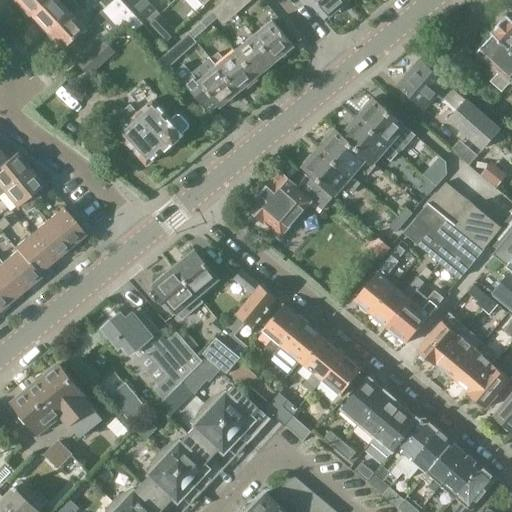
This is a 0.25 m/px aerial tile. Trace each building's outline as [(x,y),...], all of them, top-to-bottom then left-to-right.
[(33,16),(49,0),(18,0),(24,6),(23,9),(30,16),(33,16)] [(49,33),(70,12),(59,0),(49,0),(33,16),(49,33)] [(116,0),(101,14),(108,23),(125,7),(118,0),(116,0)] [(143,0),(141,0),(134,7),(147,20),(155,12),(143,0)] [(233,0),(226,7),(227,8),(234,15),(250,0),(233,0)] [(315,0),(330,18),(348,2),(346,0),(315,0)] [(226,7),(223,3),(212,13),(216,18),(227,8),(226,7)] [(115,30),(124,23),(134,33),(142,26),(125,7),(108,23),(115,30)] [(70,12),(49,33),(65,50),(86,29),(70,12)] [(508,46),(511,49),(511,15),(509,19),(507,17),(492,34),(507,47),(508,46)] [(253,37),(274,63),(294,47),(272,20),(253,37)] [(167,41),(176,32),(166,22),(157,31),(167,41)] [(189,33),(193,39),(205,28),(200,23),(189,33)] [(176,44),(177,45),(181,50),(193,39),(189,33),(176,44)] [(511,49),(508,46),(507,47),(492,34),(491,34),(493,36),(478,53),(492,66),(494,65),(499,69),(498,71),(499,72),(490,81),(501,91),(510,82),(511,84),(511,49)] [(234,52),(256,78),(274,63),(253,37),(234,52)] [(89,76),(116,51),(104,39),(78,63),(89,76)] [(256,78),(234,52),(225,59),(220,53),(211,60),(237,94),(256,78)] [(237,94),(211,60),(193,75),(185,65),(173,75),(181,84),(183,82),(208,113),(218,105),(220,108),(237,94)] [(421,60),(398,86),(424,108),(437,93),(445,100),(446,100),(457,110),(449,119),(484,149),(501,129),(467,98),(465,100),(447,84),(448,83),(421,60)] [(364,110),(357,118),(390,146),(391,145),(397,139),(405,145),(414,135),(374,99),(372,101),(369,99),(362,108),(364,110)] [(129,105),(111,121),(118,130),(116,132),(127,144),(129,142),(134,148),(132,150),(146,165),(163,150),(165,151),(182,136),(180,134),(187,128),(187,125),(177,115),(174,114),(169,119),(153,100),(138,114),(129,105)] [(390,146),(357,118),(351,125),(349,123),(341,131),(344,133),(342,135),(341,136),(374,165),(374,164),(382,155),(390,162),(398,152),(391,145),(390,146)] [(376,165),(374,164),(374,165),(341,136),(342,135),(336,130),(334,132),(331,131),(324,139),(326,141),(319,149),(352,178),(352,177),(360,168),(368,175),(376,165)] [(352,178),(319,149),(313,156),(311,154),(303,163),(305,165),(303,167),(336,196),(345,185),(352,192),(360,183),(352,177),(352,178)] [(6,160),(0,165),(0,191),(1,191),(28,168),(15,153),(6,160)] [(1,191),(14,207),(18,204),(23,211),(39,198),(33,191),(41,185),(28,168),(1,191)] [(437,171),(429,180),(436,186),(444,177),(437,171)] [(265,222),(282,237),(314,200),(323,208),(323,209),(333,199),(303,173),(293,184),(281,173),(249,210),(253,213),(251,215),(258,221),(260,219),(264,223),(265,222)] [(436,186),(429,180),(421,190),(428,196),(436,186)] [(437,211),(454,190),(445,182),(427,203),(437,211)] [(446,218),(464,198),(454,190),(437,211),(446,218)] [(446,218),(455,226),(473,205),(464,198),(446,218)] [(484,249),(455,226),(446,218),(437,211),(427,203),(415,219),(404,233),(460,278),(484,249)] [(455,226),(484,249),(501,228),(473,205),(455,226)] [(406,207),(397,217),(404,224),(413,213),(406,207)] [(45,221),(67,249),(84,235),(62,208),(45,221)] [(404,224),(397,217),(389,227),(396,233),(404,224)] [(0,220),(0,230),(0,231),(8,224),(3,218),(0,220)] [(45,221),(29,235),(52,261),(67,249),(45,221)] [(511,270),(511,230),(492,255),(507,266),(511,269),(511,270)] [(36,274),(37,273),(52,261),(29,235),(14,247),(17,251),(36,274)] [(366,252),(378,262),(390,247),(378,238),(366,252)] [(408,251),(400,245),(391,255),(399,262),(408,251)] [(2,263),(24,290),(40,277),(37,273),(36,274),(17,251),(2,263)] [(177,267),(175,269),(197,296),(198,295),(198,296),(218,280),(195,252),(185,260),(183,258),(176,265),(177,267)] [(370,313),(395,284),(386,277),(399,262),(391,255),(354,300),(360,305),(361,308),(366,312),(369,312),(370,313)] [(2,263),(0,260),(0,294),(8,303),(24,290),(2,263)] [(387,327),(418,290),(433,272),(426,266),(405,292),(395,284),(370,313),(372,315),(373,318),(378,322),(382,323),(387,327)] [(197,296),(175,269),(154,287),(177,314),(198,296),(198,295),(197,296)] [(234,280),(251,294),(260,284),(242,269),(233,280),(234,280)] [(511,270),(511,269),(490,295),(511,312),(511,320),(503,330),(511,337),(511,270)] [(226,325),(218,336),(203,354),(227,374),(230,371),(237,362),(249,348),(233,335),(244,321),(252,328),(277,299),(275,297),(274,294),(269,290),(266,290),(260,284),(251,294),(226,325)] [(418,290),(387,327),(388,328),(389,331),(394,335),(397,336),(406,343),(443,298),(434,290),(428,298),(418,290)] [(485,293),(476,303),(490,315),(498,304),(485,293)] [(281,346),(303,320),(295,313),(294,310),(290,306),(287,306),(284,305),(262,331),(281,346)] [(120,314),(104,328),(115,343),(119,339),(132,355),(144,345),(170,376),(158,386),(157,391),(163,398),(182,383),(203,362),(178,334),(167,343),(140,310),(133,315),(132,314),(125,320),(120,314)] [(436,364),(460,336),(467,328),(450,313),(417,350),(420,353),(418,355),(425,361),(427,359),(435,366),(436,364)] [(209,329),(218,336),(226,325),(218,318),(209,329)] [(300,362),(322,336),(319,334),(319,331),(314,327),(311,327),(303,320),(281,346),(300,362)] [(451,377),(475,349),(460,336),(436,364),(451,377)] [(321,380),(343,354),(335,347),(335,344),(330,340),(327,340),(325,338),(303,365),(313,373),(303,385),(312,392),(321,380)] [(475,349),(451,377),(468,392),(492,364),(475,349)] [(343,354),(321,380),(341,396),(363,369),(360,367),(360,364),(355,360),(352,361),(343,354)] [(256,377),(237,362),(230,371),(248,386),(256,377)] [(492,364),(468,392),(469,393),(468,394),(476,401),(474,403),(481,409),(483,407),(486,409),(510,379),(492,364)] [(37,382),(36,383),(61,415),(80,438),(102,420),(92,408),(93,407),(60,365),(38,382),(37,382)] [(370,375),(342,408),(359,423),(385,392),(378,386),(375,380),(370,375)] [(275,392),(256,377),(248,386),(267,402),(275,392)] [(61,415),(36,383),(30,387),(31,388),(12,402),(38,433),(61,415)] [(213,396),(204,403),(247,444),(259,431),(251,424),(263,411),(235,384),(226,393),(224,391),(213,396)] [(284,425),(292,415),(282,406),(287,400),(279,392),(265,408),(284,425)] [(376,437),(404,403),(399,400),(392,398),(385,392),(359,423),(376,437)] [(511,430),(511,395),(494,416),(511,430)] [(236,456),(247,444),(204,403),(197,413),(193,423),(196,426),(188,434),(216,461),(228,448),(236,456)] [(404,403),(376,437),(371,443),(388,457),(419,421),(411,414),(408,408),(404,403)] [(311,431),(292,415),(284,425),(303,441),(311,431)] [(422,420),(420,422),(398,449),(405,455),(390,472),(398,479),(402,473),(438,430),(426,420),(422,420)] [(438,430),(402,473),(410,479),(420,468),(427,473),(452,442),(438,430)] [(330,431),(323,440),(336,450),(343,442),(330,431)] [(205,473),(216,461),(188,434),(180,442),(178,440),(167,445),(158,452),(201,493),(213,480),(205,473)] [(356,452),(343,442),(336,450),(349,461),(356,452)] [(441,486),(467,454),(452,442),(427,473),(434,480),(428,487),(435,493),(441,486)] [(59,467),(71,454),(59,443),(47,455),(59,467)] [(201,493),(158,452),(151,462),(147,472),(149,475),(142,483),(170,510),(182,497),(190,505),(201,493)] [(467,454),(441,486),(455,498),(481,466),(467,454)] [(362,462),(354,471),(367,482),(374,473),(362,462)] [(481,466),(455,498),(462,504),(455,511),(468,511),(494,482),(494,478),(481,466)] [(287,501),(302,483),(292,475),(277,493),(287,501)] [(383,495),(389,488),(375,476),(369,483),(383,495)] [(167,511),(170,510),(142,483),(134,491),(132,489),(121,494),(112,502),(123,511),(167,511)] [(287,501),(296,509),(311,491),(302,483),(287,501)] [(0,511),(38,511),(17,491),(21,486),(19,484),(14,489),(4,500),(0,495),(0,511)] [(389,488),(383,495),(398,508),(404,500),(389,488)] [(296,509),(299,511),(309,511),(321,498),(311,491),(296,509)] [(253,502),(248,506),(254,511),(287,511),(266,492),(259,500),(253,502)] [(309,511),(324,511),(330,506),(321,498),(309,511)] [(417,511),(404,500),(398,508),(402,511),(417,511)] [(123,511),(112,502),(106,511),(105,511),(123,511)]
